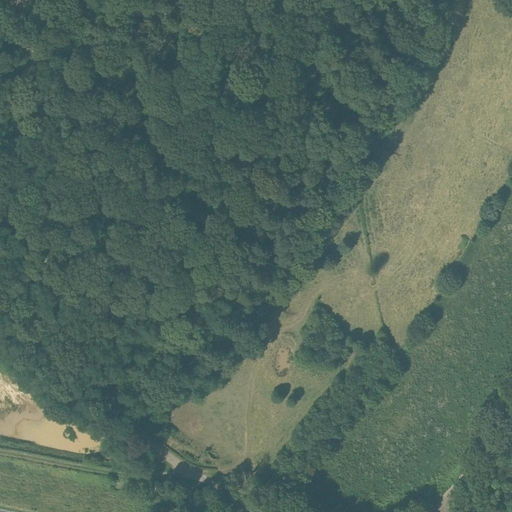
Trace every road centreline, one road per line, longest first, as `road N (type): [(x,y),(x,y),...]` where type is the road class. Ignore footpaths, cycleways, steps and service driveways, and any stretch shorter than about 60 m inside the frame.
road 1 (track): [(143,437),(91,367),(53,295),(36,56),(0,33)]
road 2 (unclassified): [(245,511),(143,437)]
road 3 (track): [(435,511),(511,413)]
